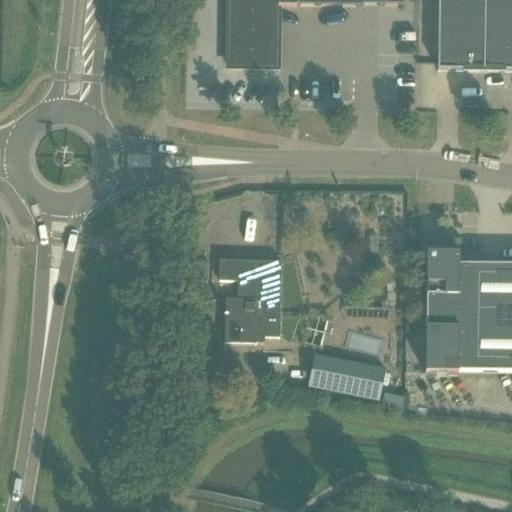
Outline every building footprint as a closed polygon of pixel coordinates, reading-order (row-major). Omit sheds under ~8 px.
[(228,0),(228,70),(277,71),(278,9),(296,10),(296,8),(361,9),(361,8),(403,8),(402,0),(228,0)] [(511,0),(437,0),(437,53),(437,73),(511,74),(511,0)] [(375,256),(367,260),(373,271),(381,267),(375,256)] [(457,375),(511,375),(511,268),(459,268),(459,257),(426,256),(424,376),(457,376),(457,375)] [(245,347),(255,347),(255,340),(279,341),(281,265),(219,263),(219,284),(238,285),(238,302),(226,302),(224,346),(245,347)] [(385,371),(314,357),(307,390),(378,404),(385,371)] [(404,409),(407,402),(387,394),(384,402),(404,409)]
